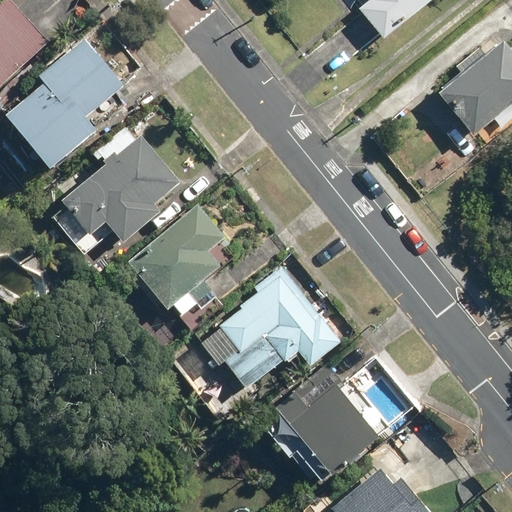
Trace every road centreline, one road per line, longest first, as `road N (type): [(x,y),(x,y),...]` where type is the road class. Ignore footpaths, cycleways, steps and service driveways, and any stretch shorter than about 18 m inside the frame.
road 1 (residential): [(511,409),(188,0)]
road 2 (unknown): [(319,125),(470,0)]
